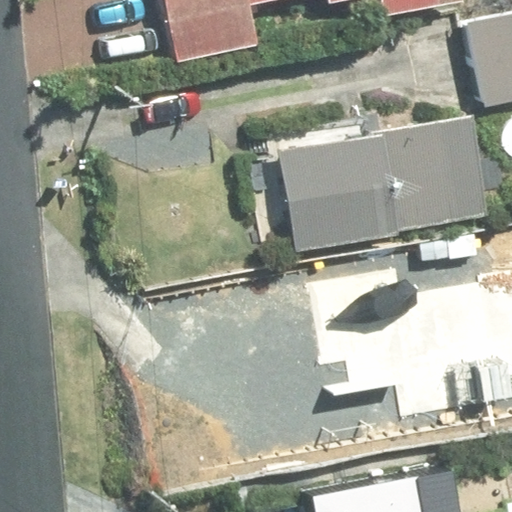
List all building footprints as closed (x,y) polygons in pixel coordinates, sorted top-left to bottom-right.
[(155,0),(167,45),(244,24),(237,0),(155,0)] [(511,0),(466,0),(453,4),(472,94),(511,81),(511,0)] [(457,97),(263,134),(282,236),(382,217),(382,220),(477,203),(457,97)] [(387,300),(444,291),(436,234),(275,263),(297,390),(280,393),(290,445),(496,410),(484,339),(397,355),(387,300)] [(453,511),(440,443),(321,466),(329,511),(511,511),(511,479),(487,484),(492,511),(453,511)]
